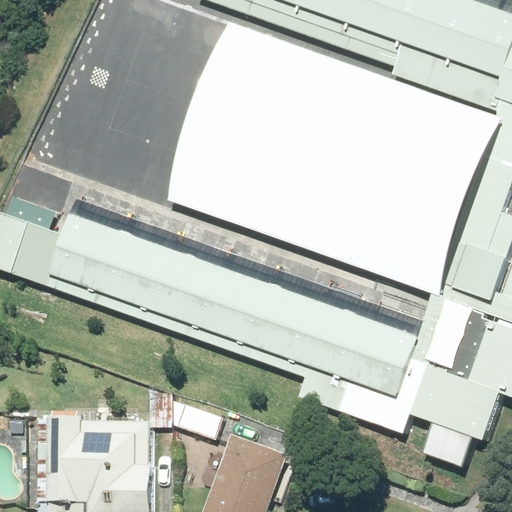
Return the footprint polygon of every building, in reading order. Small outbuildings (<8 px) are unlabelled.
[(248,0),(404,56),(398,73),(501,110),(498,119),(436,290),(419,338),(75,214),(67,238),(0,213),(0,265),(311,377),(304,397),(403,432),(410,411),(493,441),(509,398),(511,398),(511,211),(508,210),(511,200),(511,15),(468,0),(248,0)] [(232,24),(170,195),(436,290),(498,119),(232,24)] [(230,422),(176,408),(171,427),(224,441),(230,422)] [(156,511),(161,419),(46,413),(41,511),(156,511)] [(276,511),(295,462),(234,439),(206,511),(276,511)]
